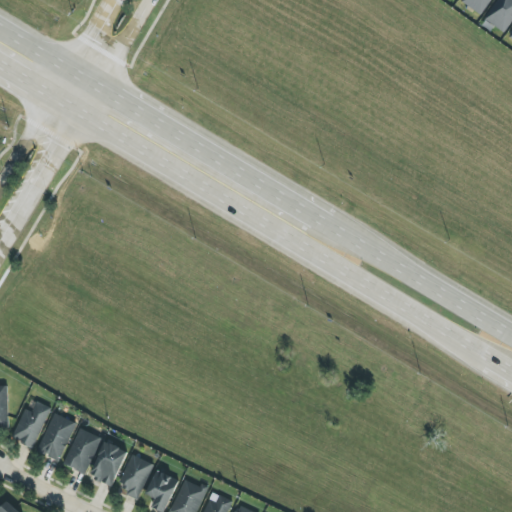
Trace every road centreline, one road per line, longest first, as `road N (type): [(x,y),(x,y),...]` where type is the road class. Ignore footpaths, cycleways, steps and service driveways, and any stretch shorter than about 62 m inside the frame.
road 1 (primary): [(53,96),(486,358)]
road 2 (residential): [(0,245),(148,0)]
road 3 (primary): [(323,223),(96,87)]
road 4 (residential): [(111,0),(0,181)]
road 5 (primary): [(511,336),(409,274)]
